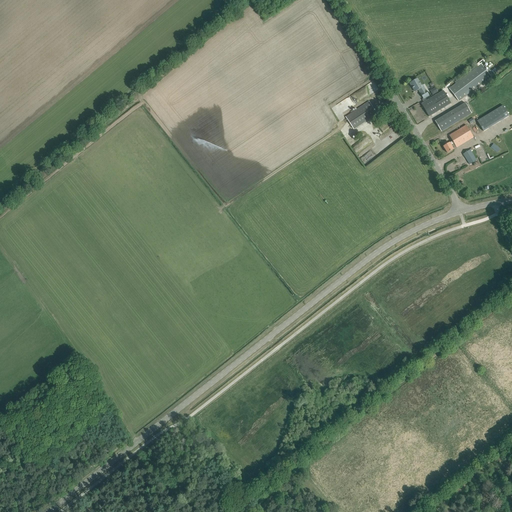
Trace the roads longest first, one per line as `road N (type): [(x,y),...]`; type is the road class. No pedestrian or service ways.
road 1 (tertiary): [(48,511),(381,250),(459,211)]
road 2 (track): [(511,290),(250,497)]
road 3 (track): [(343,126),(227,205),(133,86)]
road 4 (unclassified): [(459,211),(335,0)]
road 5 (track): [(39,184),(144,101)]
